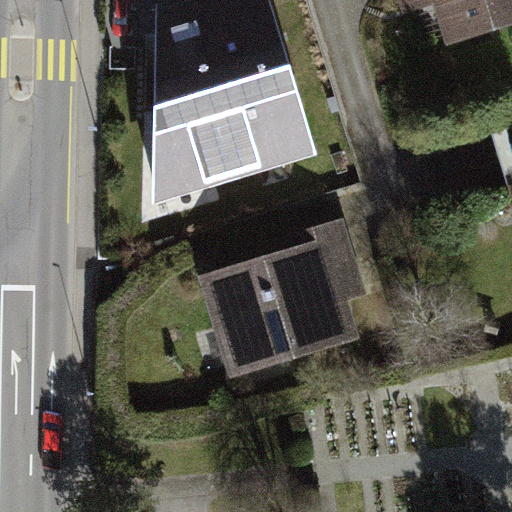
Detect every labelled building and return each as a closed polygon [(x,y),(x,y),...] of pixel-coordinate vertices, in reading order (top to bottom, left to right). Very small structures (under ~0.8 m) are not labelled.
[(226,0),(191,11),(160,21),(157,194),(310,148),(265,0),(226,0)] [(187,0),(191,11),(226,0),(187,0)] [(511,0),(441,0),(453,37),(511,18),(511,0)] [(511,136),(496,141),(511,195),(511,136)] [(292,257),(211,282),(236,362),(286,347),(287,352),(347,333),(332,285),(354,278),(339,227),(288,243),(292,257)]
